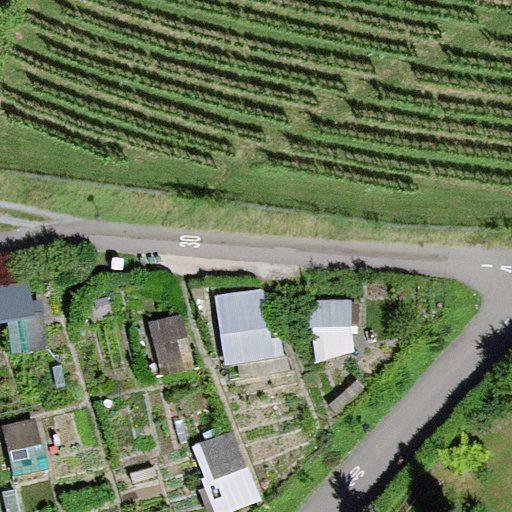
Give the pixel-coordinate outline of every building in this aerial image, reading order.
[(32,285),(0,289),(0,323),(37,318),(32,285)] [(264,294),(217,302),(228,366),(276,358),(264,294)] [(354,302),(310,303),(310,331),(354,330),(354,302)] [(184,319),(151,326),(162,376),(194,369),(184,319)] [(39,424),(3,432),(13,478),(50,470),(39,424)] [(236,431),(195,448),(211,484),(203,487),(213,511),(243,511),(266,503),(236,431)]
